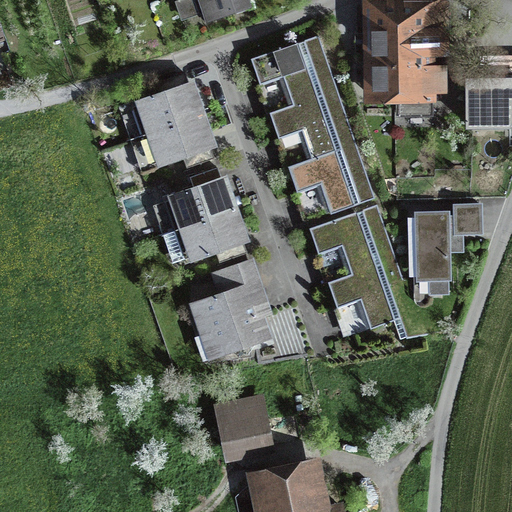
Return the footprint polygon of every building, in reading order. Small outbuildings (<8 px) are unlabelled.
[(180,0),(192,33),(254,12),(250,0),(180,0)] [(452,1),(366,3),(368,111),(454,109),(452,1)] [(0,17),(0,47),(9,45),(0,17)] [(294,104),(336,89),(317,35),(253,58),(262,83),(284,75),(294,104)] [(482,78),(511,77),(511,56),(481,57),(482,78)] [(138,136),(199,115),(185,72),(157,82),(162,96),(129,108),(138,136)] [(511,127),(511,77),(482,78),(466,78),(467,133),(511,131),(511,127)] [(336,89),(294,104),(271,112),(280,137),(302,130),(311,157),(354,142),(336,89)] [(199,115),(138,136),(148,165),(182,153),(187,167),(214,158),(199,115)] [(354,142),(311,157),(288,166),(297,191),(321,183),(331,211),(351,204),(353,211),(376,203),(354,142)] [(170,231),(231,210),(217,167),(191,176),(196,191),(161,203),(170,231)] [(352,274),(395,259),(376,203),(353,211),(308,227),(318,255),(342,246),(352,274)] [(481,205),(455,205),(455,214),(456,233),(463,233),(482,232),(481,205)] [(231,210),(170,231),(163,233),(173,262),(215,247),(220,260),(246,251),(231,210)] [(455,214),(417,215),(419,278),(430,278),(430,292),(450,292),(449,251),(463,251),(463,233),(456,233),(455,214)] [(395,259),(352,274),(329,283),(337,306),(359,298),(370,327),(401,316),(414,311),(403,279),(395,259)] [(216,293),(188,302),(209,364),(279,341),(252,260),(210,274),(216,293)] [(264,396),(220,405),(231,453),(276,442),(264,396)] [(334,511),(324,465),(255,482),(260,511),(334,511)]
